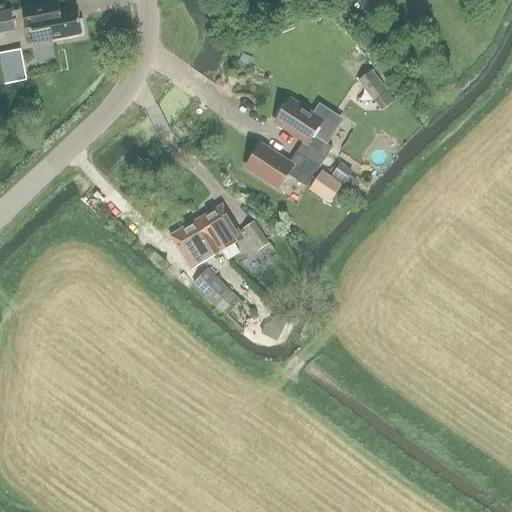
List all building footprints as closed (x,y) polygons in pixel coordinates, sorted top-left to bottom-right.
[(379,7),(372,0),(363,0),(357,5),(368,17),(379,7)] [(80,22),(78,10),(61,13),(59,3),(22,10),(27,38),(32,37),(33,45),(83,35),(82,30),(84,30),(82,21),(80,22)] [(0,33),(0,35),(15,32),(11,10),(0,12),(0,33)] [(26,80),(23,66),(2,70),(5,84),(26,80)] [(374,103),(388,92),(372,71),(358,82),(374,103)] [(395,102),(391,97),(380,106),(383,110),(395,102)] [(320,108),(314,117),(290,101),(276,123),(304,141),(297,153),(320,168),(333,148),(326,144),(341,121),(320,108)] [(320,168),(297,153),(289,164),(261,146),(247,168),(278,189),(287,175),(307,188),(320,168)] [(339,165),(332,176),(344,184),(352,171),(340,163),(339,165)] [(331,204),(343,186),(322,172),(310,191),(331,204)] [(220,253),(223,252),(228,261),(241,253),(236,244),(242,240),(233,226),(234,225),(222,205),(200,219),(220,253)] [(220,253),(200,219),(171,236),(192,270),(220,253)] [(270,244),(255,221),(242,230),(258,252),(270,244)] [(223,314),(238,298),(208,270),(193,286),(223,314)] [(277,342),(287,322),(275,316),(271,324),(265,326),(261,335),(277,342)]
